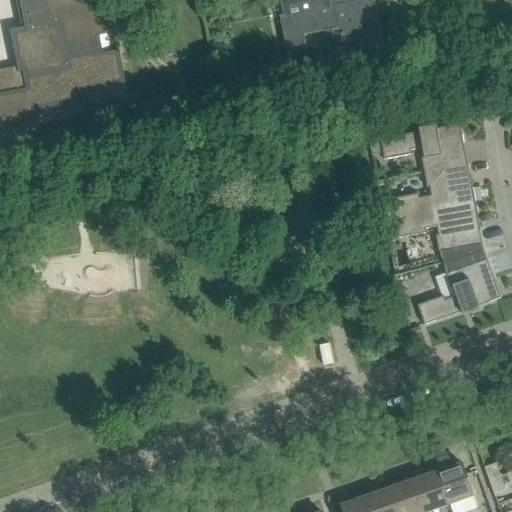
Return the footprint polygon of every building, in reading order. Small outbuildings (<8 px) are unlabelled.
[(16,0),(23,32),(15,33),(22,66),(0,70),(0,141),(0,142),(0,140),(0,124),(33,118),(31,108),(77,99),(75,90),(121,80),(115,52),(119,51),(119,50),(98,54),(95,37),(110,34),(109,33),(105,34),(99,5),(90,7),(88,0),(16,0)] [(381,34),(373,0),(363,0),(357,1),(357,3),(350,5),(348,0),(288,0),(282,1),(284,16),(280,16),(288,53),(306,50),(303,35),(339,27),(345,58),(372,52),(371,48),(380,47),(378,35),(381,34)] [(422,158),(424,173),(467,165),(460,125),(437,129),(436,125),(426,127),(427,131),(381,139),(384,160),(412,155),(411,151),(422,149),(424,157),(422,158)] [(395,219),(475,204),(470,177),(467,165),(424,173),(427,188),(429,187),(431,196),(419,198),(419,194),(392,199),(395,219)] [(345,213),(338,178),(318,182),(325,218),(345,213)] [(436,236),(439,252),(482,244),(480,232),(481,231),(475,204),(395,219),(399,238),(426,233),(425,229),(437,227),(438,236),(436,236)] [(480,309),(479,306),(501,298),(487,259),(446,274),(451,289),(453,288),(456,296),(445,300),(444,296),(418,305),(425,325),(469,309),(470,313),(480,309)] [(448,505),(454,503),(473,496),(461,463),(437,472),(448,505)] [(489,481),(501,477),(496,464),(484,468),(489,481)] [(424,511),(428,511),(448,505),(437,472),(413,480),(424,511)] [(501,477),(489,481),(494,494),(505,490),(501,477)] [(397,511),(424,511),(413,480),(390,488),(397,511)] [(371,511),(397,511),(390,488),(366,497),(371,511)] [(343,511),(371,511),(366,497),(341,505),(343,511)]
